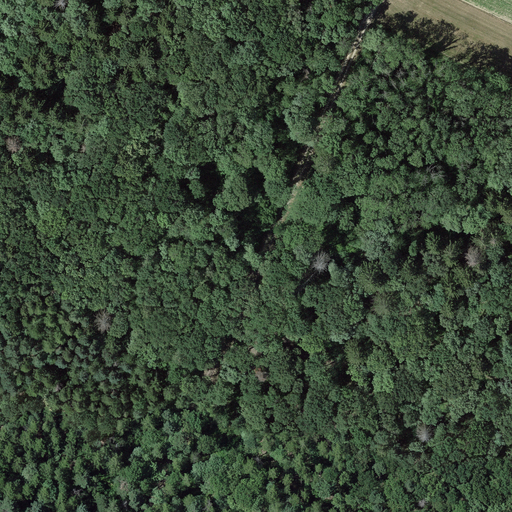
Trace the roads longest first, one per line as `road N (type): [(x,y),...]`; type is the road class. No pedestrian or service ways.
road 1 (track): [(377,0),(150,511)]
road 2 (track): [(511,90),(368,21)]
